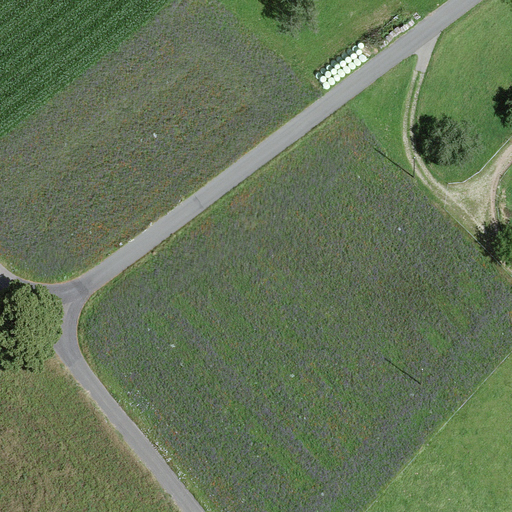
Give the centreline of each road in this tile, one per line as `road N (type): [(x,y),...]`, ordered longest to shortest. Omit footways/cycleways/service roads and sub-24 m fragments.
road 1 (unclassified): [(469,0),(42,318)]
road 2 (unclassified): [(42,318),(194,511)]
